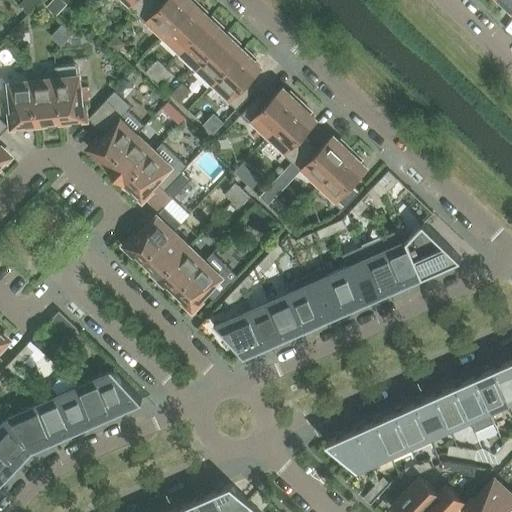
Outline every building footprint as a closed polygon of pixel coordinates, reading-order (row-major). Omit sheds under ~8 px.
[(56,15),(67,3),(63,0),(53,0),(47,7),(56,15)] [(129,0),(131,1),(128,5),(137,13),(149,0),(129,0)] [(165,34),(196,1),(195,0),(164,0),(163,2),(160,0),(149,0),(137,13),(146,22),(149,19),(165,34)] [(511,0),(498,0),(505,6),(507,4),(511,8),(511,0)] [(165,34),(181,50),(210,19),(204,13),(207,11),(196,1),(165,34)] [(198,65),(229,32),(226,35),(221,29),(223,27),(212,16),(210,19),(181,50),(198,65)] [(198,65),(215,81),(243,50),(237,45),(240,42),(229,32),(198,65)] [(125,44),(118,36),(112,43),(119,50),(125,44)] [(246,82),(261,67),(254,61),(256,58),(245,48),(243,50),(215,81),(231,97),(227,100),(236,109),(254,90),(246,82)] [(154,79),(165,67),(157,59),(146,71),(154,79)] [(83,104),(79,76),(78,67),(76,65),(55,67),(56,78),(61,120),(84,118),(83,104)] [(173,74),(165,67),(154,79),(162,86),(173,74)] [(61,120),(56,78),(32,81),(37,123),(61,120)] [(37,123),(32,81),(9,83),(13,125),(37,123)] [(180,103),(191,91),(182,82),(171,94),(180,103)] [(270,134),(301,101),(291,91),(288,93),(282,87),(267,102),(259,94),(241,113),(250,122),(254,118),(270,134)] [(96,126),(114,107),(106,99),(88,118),(96,126)] [(166,121),(177,109),(168,101),(157,112),(166,121)] [(302,135),(316,120),(309,113),(311,111),(301,101),(270,134),(286,149),(283,152),(292,161),(310,142),(302,135)] [(136,134),(120,119),(124,115),(114,107),(96,126),(105,133),(91,148),(107,164),(106,165),(107,165),(136,134)] [(9,126),(0,117),(0,132),(1,134),(9,126)] [(0,148),(0,134),(1,134),(0,132),(0,164),(8,156),(0,148)] [(124,182),(154,151),(136,134),(107,165),(124,182)] [(320,182),(352,149),(341,139),(339,141),(332,135),(318,150),(310,142),(292,161),(301,170),(304,166),(320,182)] [(222,151),(221,144),(216,140),(213,143),(211,141),(207,146),(217,156),(222,151)] [(352,182),(366,168),(360,161),(362,159),(352,149),(320,182),(336,197),(333,201),(342,209),(360,190),(352,182)] [(164,191),(182,171),(173,162),(170,166),(154,151),(124,182),(125,182),(126,182),(140,196),(150,205),(164,191)] [(389,191),(399,180),(389,170),(378,181),(389,191)] [(172,199),(190,179),(182,171),(164,191),(172,199)] [(389,191),(378,181),(372,188),(382,198),(389,191)] [(232,201),(243,189),(235,182),(224,194),(232,201)] [(250,196),(243,189),(232,201),(239,208),(250,196)] [(358,215),(368,205),(361,199),(351,209),(358,215)] [(290,211),(290,209),(288,206),(286,205),(282,205),(279,207),(278,210),(278,213),(280,215),(282,217),(284,217),(287,216),(289,214),(290,211)] [(144,261),(173,232),(181,223),(164,206),(127,245),(144,261)] [(267,215),(259,207),(253,213),(261,221),(267,215)] [(342,219),(330,224),(333,233),(346,227),(342,219)] [(407,239),(422,272),(430,269),(431,271),(461,258),(423,222),(407,239)] [(333,233),(330,224),(317,230),(320,239),(333,233)] [(160,277),(189,246),(173,232),(144,261),(160,277)] [(313,242),(309,233),(296,239),(300,248),(313,242)] [(422,272),(407,239),(387,247),(403,283),(404,283),(403,281),(410,278),(411,280),(423,274),(422,272)] [(278,244),(268,254),(275,260),(284,250),(278,244)] [(175,291),(204,261),(189,246),(160,277),(175,291)] [(403,283),(387,247),(367,256),(383,292),(384,292),(383,290),(390,286),(391,288),(403,283)] [(275,260),(268,254),(258,264),(265,271),(275,260)] [(383,292),(367,256),(348,265),(363,301),(364,301),(363,298),(371,295),(371,297),(383,292)] [(215,300),(233,281),(225,274),(221,277),(204,261),(175,291),(192,307),(207,293),(215,300)] [(363,301),(348,265),(328,274),(344,310),(344,309),(343,307),(351,304),(352,306),(363,301)] [(344,310),(328,274),(308,283),(324,318),(325,318),(324,316),(331,313),(332,315),(344,310)] [(248,275),(236,287),(243,294),(254,282),(248,275)] [(324,318),(308,283),(288,291),(304,327),(305,327),(304,325),(311,321),(312,324),(324,318)] [(243,294),(236,287),(224,300),(231,306),(243,294)] [(304,327),(288,291),(269,300),(284,336),(285,336),(284,333),(292,330),(293,332),(304,327)] [(284,336),(269,300),(249,309),(265,345),(265,344),(264,342),(272,339),(273,341),(284,336)] [(265,345),(249,309),(214,325),(227,338),(244,354),(246,353),(245,351),(252,348),(253,350),(265,345)] [(77,328),(59,310),(50,319),(57,326),(69,337),(77,328)] [(47,336),(57,326),(50,319),(41,329),(47,336)] [(26,344),(17,355),(24,362),(34,352),(26,344)] [(24,362),(17,355),(7,365),(14,372),(24,362)] [(511,358),(502,363),(503,365),(495,369),(494,366),(493,367),(509,403),(511,408),(511,358)] [(509,403),(493,367),(482,372),(482,374),(475,378),(474,375),(473,376),(489,412),(509,403)] [(142,399),(111,370),(97,376),(113,412),(124,407),(123,405),(131,402),(132,404),(142,399)] [(113,412),(97,376),(77,385),(93,421),(105,416),(104,414),(111,410),(112,412),(113,412)] [(489,412),(473,376),(462,381),(463,383),(455,386),(454,384),(470,420),(489,412)] [(470,420),(454,384),(442,390),(443,392),(436,395),(435,393),(434,393),(450,429),(470,420)] [(93,421),(77,385),(58,394),(73,430),(85,425),(84,422),(91,419),(92,421),(93,421)] [(450,429),(434,393),(422,398),(423,400),(416,404),(415,402),(414,402),(430,438),(450,429)] [(73,430),(58,394),(38,402),(54,438),(65,433),(64,431),(72,428),(73,430)] [(54,438),(38,402),(10,415),(5,420),(33,448),(45,442),(45,440),(52,437),(53,439),(54,438)] [(430,438),(414,402),(403,407),(404,409),(396,413),(395,410),(394,411),(410,447),(430,438)] [(410,447),(394,411),(383,416),(384,418),(376,421),(375,419),(375,420),(391,456),(410,447)] [(33,448),(5,420),(0,425),(0,445),(18,463),(27,454),(25,453),(31,447),(32,448),(33,448)] [(391,456),(375,420),(363,425),(364,427),(357,430),(356,428),(355,428),(371,464),(391,456)] [(371,464),(355,428),(343,433),(344,436),(337,439),(336,437),(326,442),(357,471),(371,464)] [(510,450),(511,448),(511,434),(503,444),(510,450)] [(500,461),(510,450),(503,444),(494,454),(500,461)] [(18,463),(0,445),(0,475),(3,479),(12,470),(10,468),(16,462),(17,464),(18,463)] [(461,456),(463,447),(449,445),(447,454),(461,456)] [(475,459),(477,449),(463,447),(461,456),(475,459)] [(421,471),(435,465),(431,457),(417,463),(421,471)] [(458,473),(460,463),(446,461),(443,462),(441,470),(458,473)] [(421,471),(417,463),(405,468),(409,477),(421,471)] [(475,476),(477,466),(460,463),(458,473),(475,476)] [(383,476),(373,486),(380,493),(390,483),(383,476)] [(469,511),(490,511),(510,492),(494,477),(465,507),(469,511)] [(421,511),(438,493),(422,478),(393,508),(396,511),(421,511)] [(451,511),(463,500),(446,484),(438,493),(421,511),(451,511)] [(224,489),(216,492),(224,511),(255,511),(227,485),(223,487),(224,489)] [(380,493),(373,486),(364,497),(371,503),(380,493)] [(203,496),(204,498),(197,501),(201,511),(224,511),(216,492),(216,490),(203,496)] [(511,511),(511,494),(510,492),(490,511),(511,511)] [(185,507),(177,510),(177,511),(201,511),(197,501),(196,499),(184,504),(185,507)]
